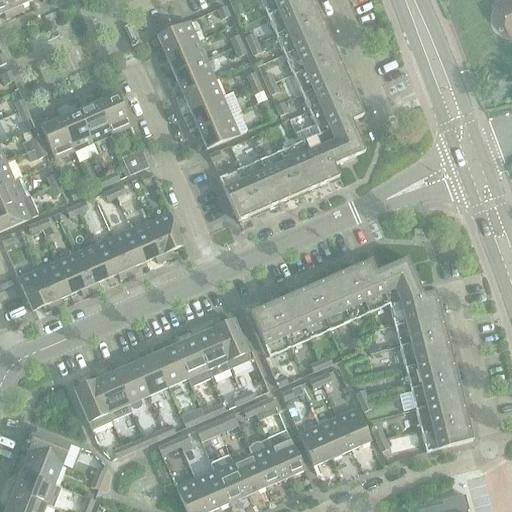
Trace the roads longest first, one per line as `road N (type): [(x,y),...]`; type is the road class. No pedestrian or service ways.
road 1 (residential): [(212,274),(102,17)]
road 2 (tertiary): [(212,274),(10,361)]
road 3 (tertiary): [(388,197),(212,274)]
road 4 (residential): [(496,448),(452,289)]
road 5 (residential): [(359,497),(496,448)]
road 6 (residential): [(384,125),(330,0)]
road 7 (secondary): [(510,271),(507,229),(481,151)]
